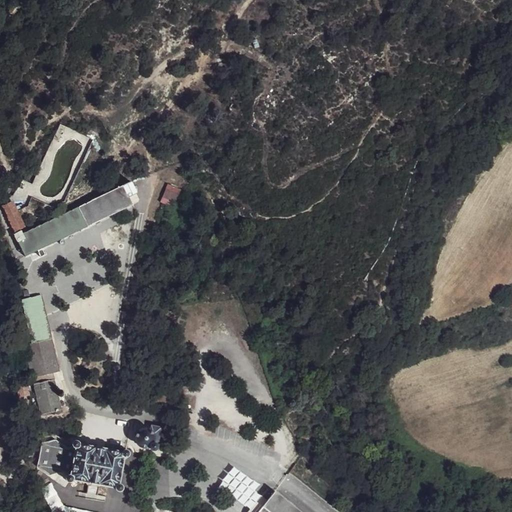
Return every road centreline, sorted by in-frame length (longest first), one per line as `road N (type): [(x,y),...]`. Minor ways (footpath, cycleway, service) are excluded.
road 1 (track): [(150,169),(154,126),(249,0)]
road 2 (unknown): [(160,492),(197,438),(204,334)]
